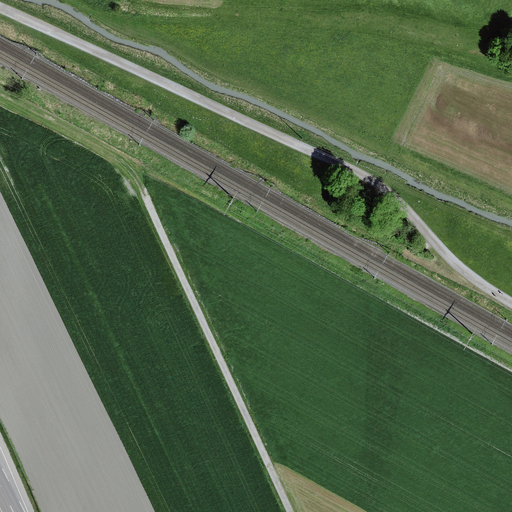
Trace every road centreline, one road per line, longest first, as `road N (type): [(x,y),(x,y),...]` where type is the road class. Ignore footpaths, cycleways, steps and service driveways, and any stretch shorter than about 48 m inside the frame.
road 1 (track): [(0,7),(373,177),(446,258),(511,305)]
road 2 (track): [(290,511),(142,188)]
